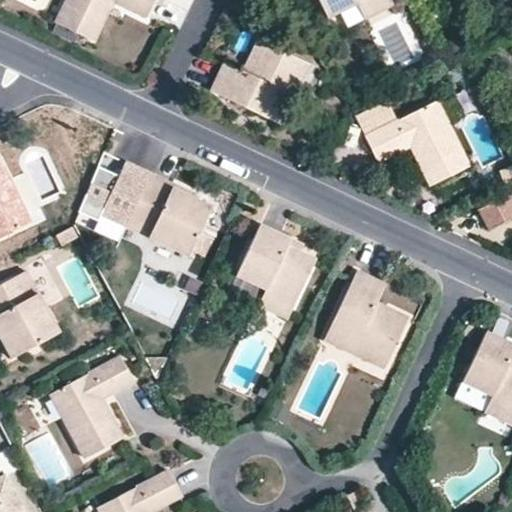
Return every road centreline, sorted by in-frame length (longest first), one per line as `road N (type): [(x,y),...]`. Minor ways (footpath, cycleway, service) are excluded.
road 1 (residential): [(154,118),(466,268)]
road 2 (residential): [(466,268),(368,468)]
road 3 (residential): [(299,488),(288,452),(252,443),(226,470),(229,496),(245,511)]
road 4 (residential): [(22,57),(154,118)]
road 5 (residential): [(211,0),(154,118)]
